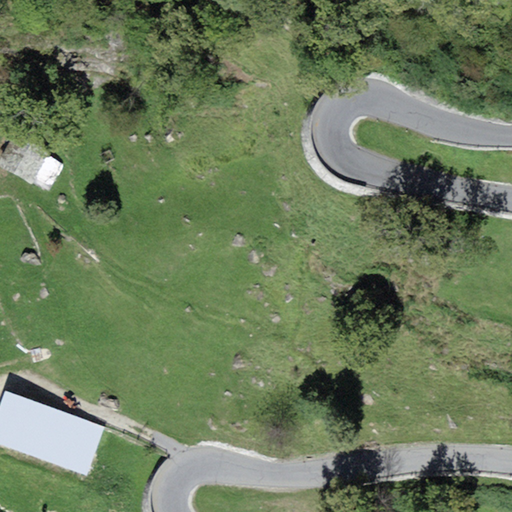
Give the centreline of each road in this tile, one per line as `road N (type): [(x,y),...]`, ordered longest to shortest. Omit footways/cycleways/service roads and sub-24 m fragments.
road 1 (tertiary): [(511,137),(443,128),(376,101),(341,106),(330,125),(337,152),(362,171),(511,200)]
road 2 (tertiary): [(511,464),(425,461),(314,475),(202,467),(174,484),(171,511)]
road 3 (track): [(202,467),(110,424),(61,412),(0,441)]
road 4 (track): [(359,100),(251,0)]
